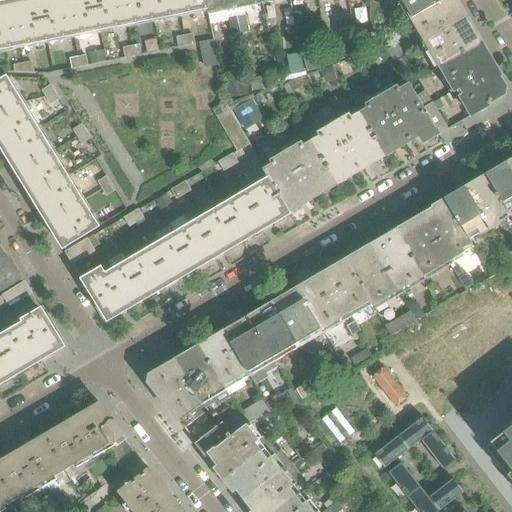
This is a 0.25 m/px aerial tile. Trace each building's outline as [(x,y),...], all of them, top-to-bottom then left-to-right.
[(0,50),(47,42),(38,0),(25,0),(0,5),(0,50)] [(100,31),(93,0),(38,0),(47,42),(100,31)] [(153,20),(148,0),(93,0),(100,31),(153,20)] [(207,10),(204,0),(148,0),(153,20),(207,10)] [(261,1),(261,0),(204,0),(207,10),(208,10),(211,24),(229,21),(232,36),(249,33),(246,16),(245,16),(243,5),(261,1)] [(411,20),(445,0),(402,0),(400,1),(411,20)] [(481,44),(467,19),(455,0),(445,0),(411,20),(439,68),(481,44)] [(371,1),(370,23),(379,4),(371,1)] [(370,23),(370,25),(387,8),(379,4),(370,23)] [(294,18),(292,9),(284,11),(286,19),(294,18)] [(195,45),(193,35),(184,36),(187,47),(195,45)] [(187,47),(184,36),(177,38),(179,48),(187,47)] [(219,65),(214,40),(199,43),(204,68),(219,65)] [(358,57),(355,42),(328,47),(331,62),(358,57)] [(503,96),(505,88),(498,77),(500,76),(481,44),(439,68),(453,91),(456,90),(472,116),(491,105),(490,103),(503,96)] [(141,56),(139,45),(131,47),(133,57),(141,56)] [(403,56),(397,45),(387,51),(393,61),(403,56)] [(133,57),(131,47),(123,48),(125,59),(133,57)] [(390,58),(385,50),(379,54),(383,62),(390,58)] [(106,62),(105,52),(90,55),(91,65),(106,62)] [(303,74),(300,54),(287,56),(291,76),(303,74)] [(88,67),(87,56),(78,58),(80,68),(88,67)] [(80,68),(78,58),(70,59),(72,70),(80,68)] [(326,67),(324,58),(309,61),(311,70),(326,67)] [(34,74),(32,62),(23,64),(24,73),(34,74)] [(24,73),(23,64),(14,66),(15,73),(24,73)] [(337,79),(333,68),(321,72),(325,83),(337,79)] [(272,88),(270,76),(251,80),(253,91),(272,88)] [(383,86),(377,78),(372,81),(377,89),(383,86)] [(377,90),(370,79),(362,84),(369,95),(377,90)] [(29,112),(17,92),(14,94),(5,80),(0,83),(0,145),(2,149),(35,129),(26,115),(29,112)] [(249,95),(246,80),(226,84),(228,99),(249,95)] [(299,88),(295,80),(283,87),(288,95),(299,88)] [(55,93),(51,86),(42,91),(46,98),(55,93)] [(437,137),(421,110),(407,86),(398,91),(396,88),(368,105),(369,108),(360,113),(383,156),(384,157),(385,156),(384,155),(385,155),(388,156),(394,153),(394,150),(420,135),(424,141),(425,140),(428,142),(437,137)] [(448,130),(436,111),(458,98),(453,91),(432,104),(423,109),(423,108),(421,110),(437,137),(448,130)] [(432,104),(426,92),(425,92),(416,97),(423,108),(423,109),(432,104)] [(59,100),(55,93),(46,98),(50,105),(59,100)] [(250,145),(226,105),(213,112),(238,153),(250,145)] [(334,115),(329,106),(324,109),(329,118),(334,115)] [(329,118),(324,109),(320,111),(325,120),(329,118)] [(383,156),(360,113),(349,120),(348,117),(319,133),(321,136),(312,141),(336,184),(336,185),(337,184),(336,183),(338,183),(340,184),(346,181),(346,178),(374,162),(376,163),(383,159),(382,156),(383,156)] [(86,131),(81,124),(72,129),(77,137),(86,131)] [(59,161),(48,142),(44,144),(35,129),(2,149),(33,199),(66,179),(56,163),(59,161)] [(286,139),(280,129),(274,132),(280,142),(286,139)] [(91,139),(86,131),(77,137),(82,145),(91,139)] [(280,142),(274,132),(269,136),(275,146),(280,142)] [(336,184),(312,141),(302,147),(300,144),(272,161),(273,164),(263,170),(264,171),(269,180),(290,214),(298,209),(298,206),(324,191),(326,190),(329,191),(335,188),(335,185),(336,184)] [(239,164),(233,154),(225,158),(231,168),(239,164)] [(231,168),(225,158),(218,163),(224,173),(231,168)] [(511,162),(487,177),(508,214),(511,211),(511,162)] [(242,242),(290,214),(269,180),(264,171),(257,176),(262,184),(255,189),(253,185),(234,197),(236,200),(223,208),(242,242)] [(111,184),(106,177),(97,182),(102,189),(111,184)] [(508,214),(487,177),(468,188),(461,192),(445,201),(467,238),(468,237),(476,232),(478,237),(500,224),(497,220),(508,214)] [(90,210),(84,201),(78,191),(75,193),(66,179),(33,199),(63,248),(96,228),(87,212),(90,210)] [(191,191),(186,183),(179,187),(184,195),(191,191)] [(118,196),(111,184),(102,189),(109,202),(118,196)] [(184,195),(179,187),(172,192),(177,200),(184,195)] [(167,194),(156,201),(161,210),(172,204),(167,194)] [(422,277),(474,247),(468,237),(467,238),(445,201),(437,207),(436,209),(407,226),(405,225),(399,229),(398,232),(396,231),(422,277)] [(195,270),(242,242),(223,208),(208,216),(206,213),(187,225),(189,228),(175,236),(195,270)] [(144,219),(139,210),(131,214),(137,224),(144,219)] [(137,224),(131,214),(124,219),(129,228),(137,224)] [(151,231),(146,222),(138,226),(144,236),(151,231)] [(422,277),(396,231),(396,233),(393,232),(387,236),(386,239),(358,255),(355,255),(349,258),(348,261),(347,262),(371,301),(374,306),(422,277)] [(94,253),(92,249),(98,245),(94,236),(66,253),(74,265),(94,253)] [(195,270),(175,236),(161,244),(159,241),(140,252),(142,256),(128,264),(148,297),(195,270)] [(6,260),(0,249),(0,246),(1,246),(0,244),(0,291),(21,279),(9,259),(6,260)] [(148,297),(128,264),(113,273),(111,269),(106,272),(94,253),(74,265),(105,317),(106,316),(108,321),(148,297)] [(321,330),(371,301),(347,262),(346,262),(343,262),(337,265),(336,268),(319,278),(309,284),(306,283),(300,287),(299,290),(298,290),(321,330)] [(465,275),(459,266),(453,270),(459,279),(465,275)] [(464,289),(459,281),(452,286),(456,294),(464,289)] [(12,307),(31,295),(24,284),(0,298),(0,310),(8,306),(9,308),(12,307)] [(272,359),(321,330),(298,290),(297,291),(294,290),(288,294),(287,297),(260,313),(257,312),(251,315),(250,319),(249,319),(272,359)] [(511,293),(502,301),(511,314),(511,293)] [(60,343),(41,311),(31,295),(12,307),(21,322),(13,327),(16,330),(0,339),(0,343),(18,374),(63,348),(60,343)] [(511,314),(502,301),(490,311),(511,339),(511,314)] [(424,315),(417,305),(410,309),(416,320),(424,315)] [(467,309),(455,318),(465,332),(478,348),(490,339),(467,309)] [(392,338),(417,323),(411,312),(385,327),(392,338)] [(426,341),(424,342),(425,344),(430,351),(434,356),(436,354),(445,348),(458,337),(465,332),(455,318),(448,323),(434,334),(426,341)] [(223,387),(272,359),(249,319),(248,320),(245,319),(239,323),(238,326),(211,342),(208,341),(202,344),(201,347),(199,349),(223,387)] [(361,331),(355,322),(351,324),(356,334),(361,331)] [(356,334),(351,324),(347,327),(352,336),(356,334)] [(430,329),(421,335),(427,342),(435,336),(430,329)] [(427,342),(418,349),(424,356),(432,349),(427,342)] [(0,384),(18,374),(0,343),(0,384)] [(200,401),(223,387),(199,349),(196,348),(190,351),(189,354),(151,377),(149,383),(184,429),(195,421),(188,411),(200,401)] [(417,348),(403,359),(422,383),(436,373),(417,348)] [(432,349),(424,356),(429,363),(438,356),(432,349)] [(446,349),(438,356),(443,363),(451,356),(446,349)] [(355,366),(370,358),(365,350),(351,359),(355,366)] [(438,356),(429,363),(434,370),(443,363),(438,356)] [(451,356),(443,363),(448,370),(457,363),(451,356)] [(443,363),(434,370),(440,377),(448,370),(443,363)] [(457,363),(448,370),(454,377),(462,370),(457,363)] [(445,383),(444,384),(454,397),(479,378),(468,365),(462,370),(453,376),(445,383)] [(384,368),(372,377),(396,407),(407,398),(384,368)] [(448,370),(440,377),(445,384),(454,377),(448,370)] [(436,373),(422,383),(441,408),(454,397),(444,384),(436,373)] [(302,400),(320,390),(315,380),(296,390),(302,400)] [(299,403),(291,389),(266,404),(271,413),(290,401),(293,407),(299,403)] [(139,459),(122,437),(122,434),(100,405),(45,437),(66,472),(106,448),(118,464),(108,472),(101,462),(95,465),(95,464),(89,468),(96,480),(102,476),(108,484),(132,465),(133,466),(135,464),(135,463),(139,459)] [(249,408),(240,413),(247,425),(256,420),(249,408)] [(423,418),(398,437),(409,450),(421,441),(433,431),(423,418)] [(217,427),(212,422),(206,427),(210,433),(217,427)] [(205,455),(232,435),(223,423),(197,445),(205,455)] [(225,481),(271,444),(264,436),(259,441),(247,425),(233,436),(232,435),(205,455),(207,458),(210,455),(220,467),(216,470),(225,481)] [(511,428),(485,449),(511,483),(511,428)] [(433,431),(421,441),(444,471),(456,461),(433,431)] [(66,472),(45,437),(0,463),(0,475),(15,501),(66,472)] [(398,437),(374,455),(385,469),(409,450),(398,437)] [(310,487),(291,464),(281,451),(277,453),(271,444),(225,481),(233,492),(237,489),(254,511),(277,511),(297,497),(310,487)] [(402,463),(388,474),(407,498),(421,488),(402,463)] [(182,511),(165,489),(152,472),(148,472),(144,475),(142,476),(119,494),(132,511),(182,511)] [(0,510),(15,501),(0,475),(0,510)] [(453,479),(429,498),(439,511),(464,493),(453,479)] [(421,488),(407,498),(418,511),(439,511),(429,498),(421,488)] [(58,505),(51,494),(45,497),(52,508),(58,505)] [(46,511),(52,508),(45,497),(39,501),(46,511)] [(314,511),(307,502),(303,505),(297,497),(277,511),(314,511)] [(326,511),(340,511),(346,508),(339,500),(326,511)] [(321,511),(323,511),(330,507),(327,503),(319,509),(321,511)]
